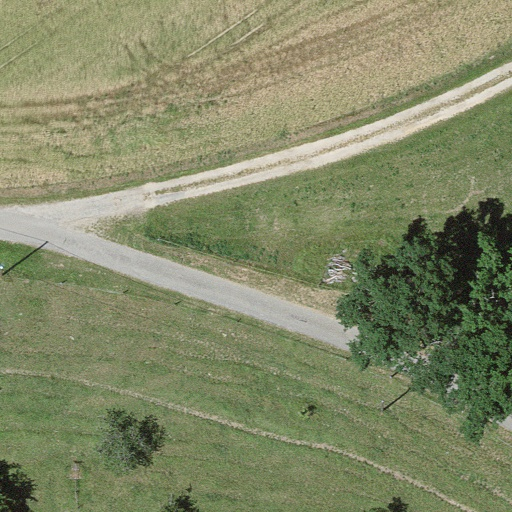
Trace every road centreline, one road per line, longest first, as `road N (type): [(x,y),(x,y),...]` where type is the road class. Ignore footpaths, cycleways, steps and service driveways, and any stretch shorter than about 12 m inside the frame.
road 1 (track): [(511,441),(389,366),(75,250),(0,240)]
road 2 (track): [(4,240),(300,171),(511,87)]
